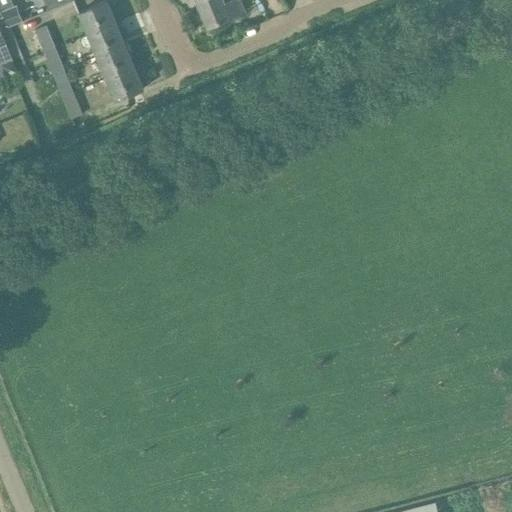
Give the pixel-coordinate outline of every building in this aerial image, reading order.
[(43,0),(48,10),(73,0),(43,0)] [(106,0),(79,11),(89,34),(116,22),(106,0)] [(197,0),(208,26),(237,14),(231,0),(197,0)] [(2,11),(5,17),(7,22),(9,27),(22,22),(15,6),(2,11)] [(89,34),(98,56),(125,44),(116,22),(89,34)] [(45,52),(56,47),(46,25),(36,29),(45,52)] [(0,65),(1,65),(10,62),(11,61),(0,32),(0,65)] [(98,56),(107,78),(134,66),(125,44),(98,56)] [(56,47),(45,52),(54,74),(65,69),(56,47)] [(10,62),(1,65),(5,76),(6,76),(17,72),(12,61),(11,61),(10,62)] [(144,89),(134,66),(107,78),(116,100),(144,89)] [(63,96),(74,91),(65,69),(54,74),(63,96)] [(83,114),(74,91),(63,96),(73,118),(83,114)] [(388,511),(439,511),(436,499),(388,511)]
